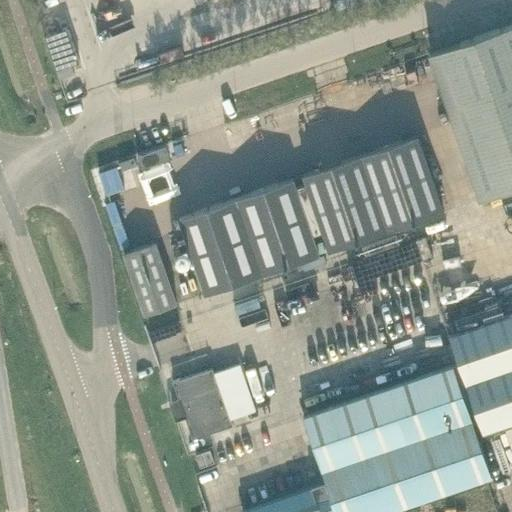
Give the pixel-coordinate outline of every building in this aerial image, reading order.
[(481,197),(511,186),(511,23),(431,51),(481,197)] [(223,38),(245,33),(243,25),(221,30),(223,38)] [(60,66),(79,60),(69,30),(50,36),(60,66)] [(179,57),(203,51),(200,42),(177,48),(179,57)] [(330,248),(444,209),(418,133),(304,172),(330,248)] [(198,136),(162,145),(165,158),(201,149),(198,136)] [(106,196),(139,185),(131,161),(98,173),(106,196)] [(206,291),(320,252),(294,176),(180,215),(206,291)] [(145,313),(177,302),(156,240),(124,251),(145,313)] [(255,299),(277,291),(273,282),(251,289),(255,299)] [(205,324),(217,319),(209,301),(198,305),(205,324)] [(511,420),(511,311),(449,333),(483,430),(511,420)] [(232,419),(244,415),(257,410),(259,409),(243,363),(215,372),(232,419)] [(232,419),(215,372),(213,366),(175,380),(184,407),(175,410),(177,418),(187,415),(195,436),(233,423),(232,419)] [(244,511),(381,511),(475,481),(438,369),(287,419),(309,485),(243,507),(244,511)] [(257,410),(244,415),(249,428),(262,424),(257,410)] [(201,465),(215,460),(211,447),(196,452),(201,465)]
